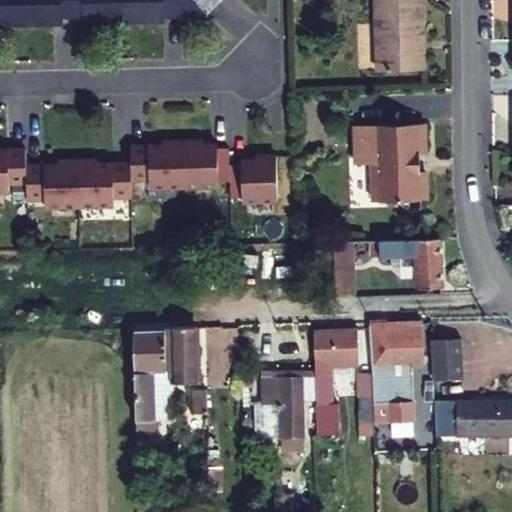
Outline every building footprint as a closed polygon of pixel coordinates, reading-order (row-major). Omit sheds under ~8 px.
[(89,19),(170,18),(169,15),(185,15),(184,0),(0,0),(0,19),(69,19),(69,12),(88,12),(89,19)] [(184,0),(185,15),(211,15),(226,0),(184,0)] [(371,0),(373,66),(417,65),(415,0),(371,0)] [(422,155),(421,126),(354,128),(355,170),(371,169),(372,204),(423,202),(423,173),(417,173),(416,155),(422,155)] [(155,182),(225,179),(225,171),(236,171),(236,159),(235,142),(223,143),(223,138),(200,140),(200,135),(177,137),(177,141),(137,142),(137,159),(138,175),(155,174),(155,182)] [(0,188),(16,188),(16,180),(33,179),(32,163),(32,146),(0,147),(0,188)] [(249,195),(285,193),(282,148),(270,149),(270,153),(247,154),(247,158),(236,159),(236,171),(237,187),(249,187),(249,195)] [(51,203),(121,200),(121,192),(138,192),(138,175),(137,159),(96,160),(96,156),(73,157),(73,161),(32,163),(33,179),(34,196),(51,195),(51,203)] [(441,290),(439,238),(383,239),(383,259),(400,258),(400,273),(415,273),(416,291),(441,290)] [(354,292),(353,241),(336,241),(338,292),(354,292)] [(196,381),(194,322),(166,323),(167,382),(196,381)] [(162,367),(162,323),(130,324),(131,369),(135,369),(136,417),(142,417),(142,403),(151,403),(151,367),(162,367)] [(422,328),(369,329),(370,371),(371,401),(371,413),(372,427),(411,426),(410,370),(423,370),(422,328)] [(355,363),(354,330),(316,331),(317,374),(312,374),(312,399),(317,399),(317,402),(334,402),(332,364),(355,363)] [(459,342),(428,343),(429,383),(459,382),(459,342)] [(371,401),(370,371),(352,371),(352,402),(371,401)] [(300,452),(300,399),(312,399),(312,374),(276,375),(277,452),(300,452)] [(204,415),(203,386),(190,386),(190,416),(204,415)] [(353,414),(371,413),(371,401),(352,402),(353,414)] [(339,430),(339,402),(334,402),(317,402),(317,431),(339,430)] [(511,436),(511,402),(430,403),(430,438),(511,436)] [(205,474),(205,437),(196,437),(197,474),(205,474)]
